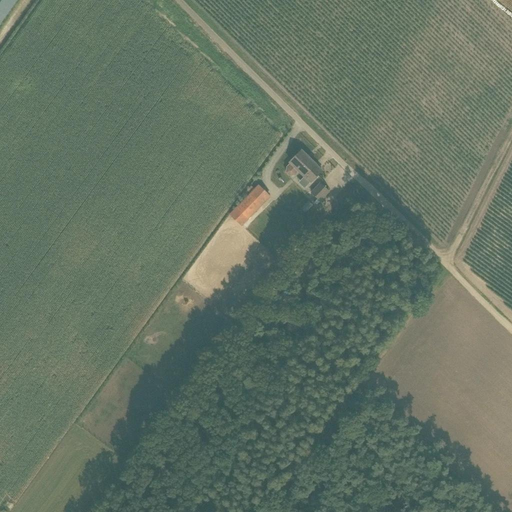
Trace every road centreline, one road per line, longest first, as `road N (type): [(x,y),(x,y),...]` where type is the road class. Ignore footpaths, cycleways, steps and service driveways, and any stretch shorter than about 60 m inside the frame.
road 1 (track): [(265,511),(443,268),(511,135)]
road 2 (track): [(511,332),(339,164)]
road 3 (residential): [(339,164),(171,0)]
